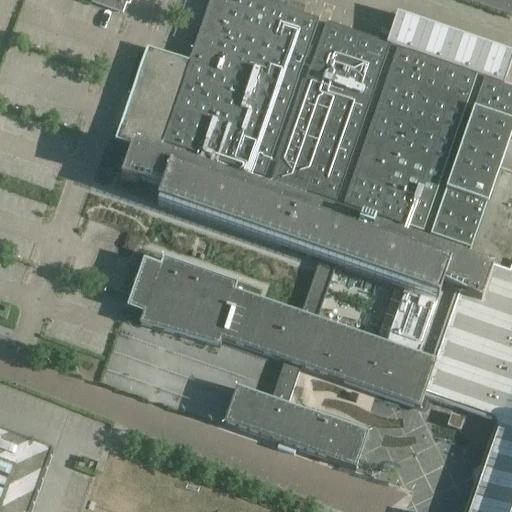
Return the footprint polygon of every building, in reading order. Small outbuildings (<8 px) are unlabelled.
[(91,0),(90,3),(121,14),(127,0),(91,0)] [(463,297),(479,305),(491,271),(509,277),(511,266),(511,175),(498,171),(511,130),(511,88),(504,86),(511,60),(511,55),(395,15),(385,45),(325,24),(324,26),(317,24),(318,22),(255,0),(210,0),(195,45),(203,48),(197,66),(146,49),(114,141),(131,147),(119,181),(136,184),(138,179),(161,187),(156,204),(305,255),(319,259),(334,264),(397,286),(436,299),(442,282),(466,290),(463,297)] [(315,321),(334,264),(319,259),(300,316),(234,293),(236,285),(161,259),(159,267),(142,261),(125,309),(142,315),(138,326),(219,349),(221,342),(283,364),(305,372),(419,411),(424,395),(435,362),(430,360),(436,343),(413,335),(407,352),(378,342),(315,321)] [(511,511),(511,266),(509,277),(491,271),(479,305),(463,297),(466,290),(442,282),(436,299),(397,286),(378,342),(407,352),(413,335),(436,343),(430,360),(435,362),(424,395),(491,419),(494,421),(496,424),(497,428),(496,431),(481,475),(468,511),(511,511)] [(302,413),(305,372),(283,364),(279,376),(264,371),(259,385),(274,390),(270,402),(235,390),(222,426),(354,472),(367,436),(302,413)] [(0,511),(31,511),(52,455),(0,436),(0,511)] [(198,511),(137,490),(141,479),(120,471),(118,471),(103,511),(198,511)]
